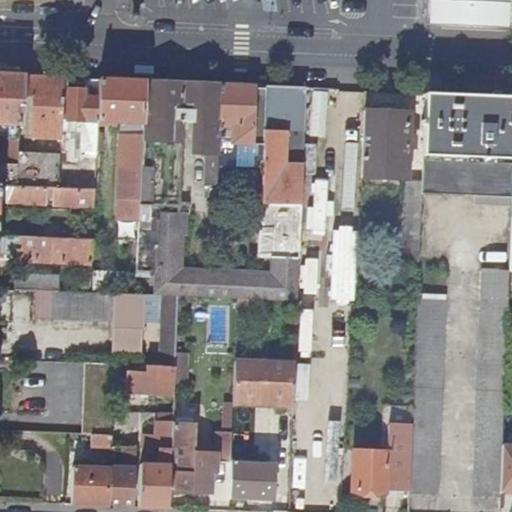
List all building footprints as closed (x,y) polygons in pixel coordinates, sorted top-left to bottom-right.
[(511,0),(427,0),(427,20),(466,21),(511,23),(511,0)] [(21,70),(0,69),(0,77),(21,79),(21,70)] [(0,187),(17,188),(21,99),(22,79),(21,79),(0,77),(0,187)] [(224,77),(223,87),(244,88),(266,89),(267,79),(224,77)] [(34,100),(32,139),(61,140),(63,92),(64,80),(45,80),(22,79),(21,99),(34,100)] [(64,80),(63,92),(67,92),(67,134),(80,135),(79,164),(90,164),(90,166),(96,166),(98,124),(100,82),(82,81),(64,80)] [(142,141),(143,129),(145,84),(124,83),(100,82),(98,124),(122,125),(117,222),(138,223),(142,141)] [(217,187),(218,166),(221,87),(184,85),(145,84),(143,129),(156,129),(156,142),(142,141),(138,223),(136,279),(149,280),(149,290),(155,290),(155,297),(178,298),(238,301),(297,303),(301,208),(261,207),(259,259),(277,260),(276,280),(176,276),(177,236),(185,237),(186,216),(188,216),(188,209),(178,209),(182,124),(194,124),(192,155),(204,156),(202,187),(217,187)] [(223,87),(221,87),(218,166),(231,166),(232,144),(264,145),(266,89),(244,88),(223,87)] [(264,145),(261,207),(301,208),(306,90),(286,89),(266,89),(264,145)] [(422,181),(422,196),(511,198),(511,98),(470,97),(425,95),(422,181)] [(410,119),(410,114),(366,113),(363,181),(403,182),(404,172),(408,172),(409,143),(414,143),(414,119),(410,119)] [(326,202),(326,167),(309,167),(308,202),(326,202)] [(407,181),(406,241),(420,241),(422,196),(422,181),(407,181)] [(94,208),(95,192),(59,190),(17,188),(0,187),(0,198),(2,198),(8,204),(46,206),(46,198),(55,198),(55,207),(94,208)] [(91,265),(93,241),(0,237),(0,254),(14,255),(13,262),(91,265)] [(482,269),(475,496),(501,497),(506,374),(509,272),(509,270),(482,269)] [(57,277),(16,276),(16,291),(53,293),(57,293),(57,277)] [(161,325),(160,369),(175,369),(175,360),(178,298),(155,297),(135,296),(90,295),(57,293),(53,293),(52,320),(113,323),(112,331),(143,332),(144,324),(161,325)] [(418,309),(410,494),(436,495),(445,294),(419,294),(418,309)] [(321,438),(307,438),(305,499),(329,500),(335,377),(327,377),(329,340),(313,340),(310,406),(323,407),(321,438)] [(175,369),(174,390),(183,391),(185,360),(175,360),(175,369)] [(235,362),(234,402),(294,405),(295,365),(235,362)] [(91,436),(112,436),(114,367),(85,366),(82,435),(91,436)] [(160,369),(140,368),(139,376),(126,375),(126,394),(174,397),(174,390),(175,369),(160,369)] [(395,401),(394,433),(411,434),(413,401),(395,401)] [(139,509),(169,510),(170,492),(172,428),(173,414),(155,413),(154,421),(152,421),(152,436),(142,435),(141,449),(159,450),(158,466),(140,466),(139,509)] [(215,472),(215,465),(231,465),(232,436),(217,435),(216,456),(195,455),(196,429),(172,428),(170,492),(210,494),(212,472),(215,472)] [(112,436),(91,436),(91,453),(111,454),(111,448),(112,436)] [(133,509),(135,449),(124,449),(123,471),(111,471),(109,508),(133,509)] [(352,493),(387,494),(388,454),(354,453),(352,493)] [(99,464),(86,464),(86,470),(72,470),(71,506),(109,508),(111,471),(99,470),(99,464)] [(231,465),(230,499),(273,501),(274,467),(231,465)]
